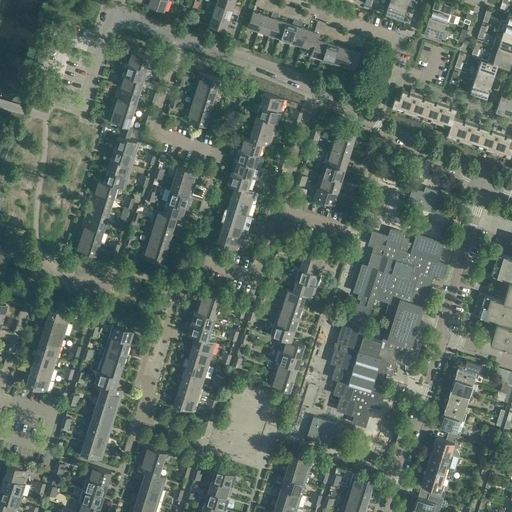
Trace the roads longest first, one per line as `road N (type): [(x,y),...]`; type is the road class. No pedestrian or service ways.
road 1 (residential): [(191,257),(257,280),(318,92)]
road 2 (residential): [(374,123),(400,42),(300,0)]
road 3 (residential): [(386,511),(441,336)]
road 4 (residential): [(221,153),(166,137),(154,125),(180,37)]
road 5 (residential): [(441,336),(485,182)]
road 6 (residential): [(318,92),(180,37)]
road 7 (residential): [(0,434),(41,447),(51,412),(0,395)]
road 8 (residential): [(485,182),(374,123)]
road 9 (residential): [(55,99),(83,107),(115,17)]
